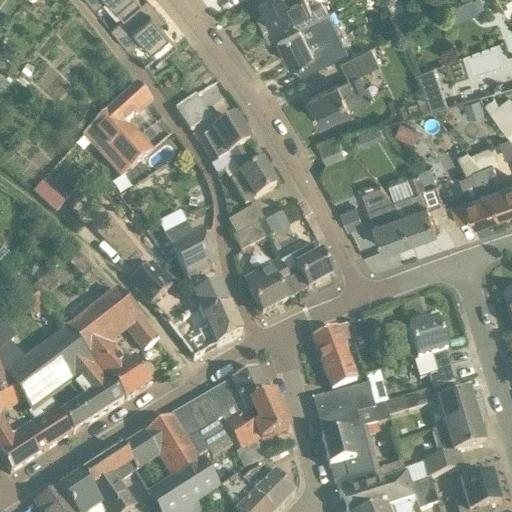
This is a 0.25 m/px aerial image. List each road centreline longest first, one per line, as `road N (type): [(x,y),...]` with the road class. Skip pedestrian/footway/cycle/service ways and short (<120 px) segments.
road 1 (residential): [(62,0),(114,47),(157,109),(246,340)]
road 2 (residential): [(358,298),(207,50),(165,0)]
road 3 (residential): [(185,376),(89,248),(0,177)]
road 4 (residential): [(8,494),(185,376)]
road 5 (residential): [(315,507),(314,475),(269,330)]
road 6 (residential): [(511,423),(463,264)]
